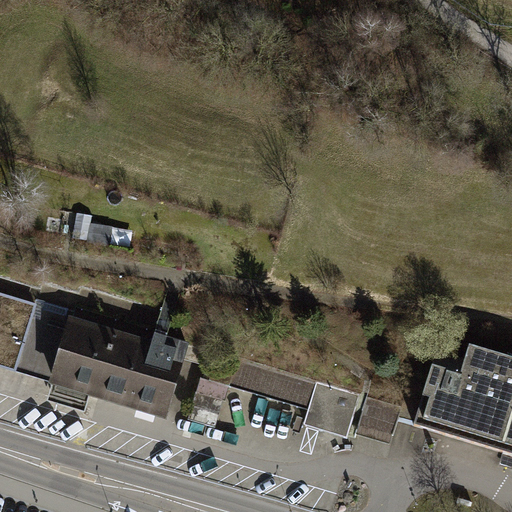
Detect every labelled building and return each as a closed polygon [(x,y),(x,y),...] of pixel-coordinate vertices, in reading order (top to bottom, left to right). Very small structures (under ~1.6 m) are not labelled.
[(87,224),(67,221),(64,242),(84,245),(87,224)] [(135,236),(94,230),(91,249),(132,255),(135,236)] [(90,406),(168,430),(192,352),(155,341),(153,346),(0,300),(0,372),(51,388),(49,394),(53,395),(50,404),(87,415),(90,406)] [(511,368),(469,355),(465,370),(439,363),(416,438),(503,464),(500,473),(511,476),(511,368)] [(211,356),(191,423),(216,430),(228,390),(311,415),(306,431),(352,445),(353,440),(390,451),(402,412),(211,356)] [(241,442),(214,434),(211,446),(238,454),(241,442)]
